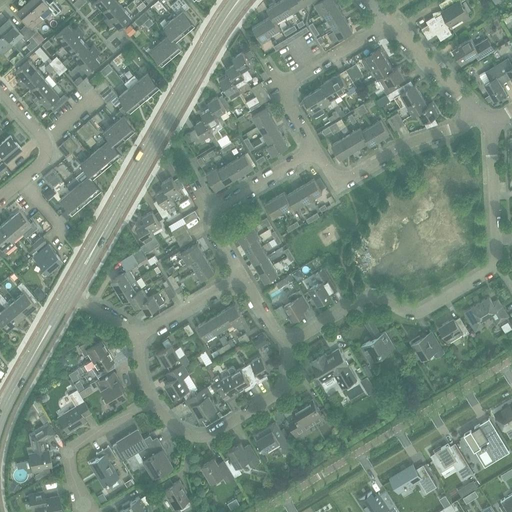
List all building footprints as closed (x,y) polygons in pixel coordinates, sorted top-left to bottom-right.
[(44,0),(30,0),(28,2),(43,19),(51,11),(55,15),(61,10),(53,1),(49,5),(44,0)] [(71,0),(72,1),(79,9),(88,1),(86,0),(71,0)] [(104,10),(115,0),(97,0),(92,5),(95,9),(99,5),(104,10)] [(108,23),(124,9),(116,0),(115,0),(104,10),(109,16),(104,20),(108,23)] [(164,5),(158,0),(154,4),(159,10),(164,5)] [(185,11),(190,7),(184,0),(176,0),(171,5),(179,14),(174,18),(186,31),(195,23),(185,11)] [(294,11),(286,0),(282,0),(277,3),(285,17),(294,11)] [(299,0),(286,0),(294,11),(303,5),(299,0)] [(318,4),(316,5),(321,13),(323,11),(336,3),(334,0),(319,0),(316,2),(318,4)] [(463,0),(445,0),(441,2),(445,9),(441,11),(450,25),(462,18),(464,20),(470,16),(461,1),(463,0)] [(43,19),(28,2),(18,11),(28,23),(24,27),(32,36),(37,31),(33,27),(43,19)] [(140,11),(146,5),(143,2),(137,7),(140,11)] [(285,17),(277,3),(267,9),(271,16),(272,16),(275,22),(276,22),(285,17)] [(342,12),(336,3),(323,11),(329,20),(342,12)] [(120,29),(132,18),(124,9),(108,23),(111,27),(115,23),(120,29)] [(448,26),(450,25),(441,11),(434,13),(434,16),(426,21),(428,24),(422,28),(422,29),(422,28),(428,37),(433,33),(435,35),(437,34),(441,40),(452,33),(448,26)] [(150,18),(145,12),(140,16),(145,22),(150,18)] [(347,21),(342,12),(329,20),(334,29),(347,21)] [(145,22),(140,16),(135,21),(140,27),(145,22)] [(280,29),(276,22),(275,22),(272,16),(271,16),(262,21),(270,34),(280,29)] [(176,40),(186,31),(174,18),(169,22),(165,17),(160,21),(170,33),(176,40)] [(9,19),(0,27),(0,29),(13,44),(21,37),(25,41),(32,36),(24,27),(19,31),(9,19)] [(270,34),(262,21),(253,27),(261,40),(270,34)] [(353,31),(347,21),(334,29),(340,39),(353,31)] [(64,44),(81,30),(78,26),(74,30),(69,25),(57,35),(64,44)] [(13,44),(0,29),(0,49),(3,53),(13,44)] [(85,34),(81,30),(64,44),(73,54),(85,43),(80,38),(85,34)] [(182,47),(176,40),(170,33),(160,41),(172,55),(182,47)] [(479,59),(489,53),(494,49),(487,38),(475,45),(471,38),(453,49),(462,62),(475,53),(479,59)] [(52,43),(49,39),(43,44),(46,48),(52,43)] [(162,64),(172,55),(160,41),(151,50),(162,64)] [(80,63),(97,48),(94,45),(89,49),(85,43),(73,54),(80,63)] [(100,52),(98,49),(97,48),(80,63),(88,72),(101,62),(96,56),(100,52)] [(381,49),(366,58),(363,59),(366,64),(369,63),(372,68),(387,59),(381,49)] [(128,57),(123,51),(118,55),(123,61),(128,57)] [(251,65),(247,59),(253,55),(251,51),(245,55),(243,52),(233,58),(236,63),(247,81),(251,79),(252,76),(247,68),(251,65)] [(443,61),(452,55),(449,51),(441,56),(443,61)] [(15,64),(24,57),(20,52),(11,59),(15,64)] [(123,61),(118,55),(113,59),(118,65),(123,61)] [(57,56),(55,58),(53,59),(58,65),(62,62),(57,56)] [(511,64),(508,58),(497,65),(506,80),(511,77),(511,64)] [(20,83),(37,68),(29,59),(17,70),(21,75),(17,79),(20,83)] [(58,65),(53,59),(49,63),(55,69),(58,65)] [(378,79),(393,69),(387,59),(372,68),(378,79)] [(63,63),(62,62),(58,65),(64,72),(68,68),(65,66),(63,63)] [(236,63),(227,69),(230,74),(238,88),(248,82),(247,81),(236,63)] [(356,63),(351,66),(358,78),(363,75),(356,63)] [(64,72),(58,65),(55,69),(60,75),(64,72)] [(501,83),(506,80),(497,65),(486,72),(485,71),(479,75),(479,76),(483,83),(485,83),(494,99),(506,91),(501,83)] [(358,78),(351,66),(346,70),(348,73),(353,81),(358,78)] [(396,82),(404,77),(398,67),(393,69),(378,79),(384,89),(387,95),(391,92),(399,88),(396,82)] [(33,88),(45,77),(37,68),(20,83),(23,87),(28,83),(33,88)] [(148,71),(139,80),(150,94),(160,85),(148,71)] [(269,78),(265,71),(261,74),(264,80),(269,78)] [(353,81),(348,73),(342,77),(340,73),(331,79),(339,93),(345,90),(349,96),(358,90),(353,81)] [(230,74),(220,80),(228,94),(231,99),(241,93),(238,88),(230,74)] [(150,94),(139,80),(134,75),(125,83),(129,88),(141,101),(150,94)] [(78,85),(83,80),(80,76),(74,81),(78,85)] [(36,101),(53,87),(45,77),(33,88),(37,94),(33,98),(36,101)] [(99,93),(110,84),(105,79),(95,88),(99,93)] [(339,93),(331,79),(321,85),(322,86),(335,106),(337,110),(338,113),(342,110),(334,97),(339,93)] [(255,93),(264,88),(261,82),(251,88),(255,93)] [(54,110),(69,98),(57,83),(53,87),(36,101),(39,105),(44,101),(48,107),(50,105),(54,110)] [(103,98),(114,89),(110,84),(99,93),(103,98)] [(403,85),(399,88),(391,92),(387,95),(390,100),(394,97),(401,108),(407,104),(422,95),(415,85),(406,90),(403,85)] [(335,106),(322,86),(313,92),(322,106),(327,103),(331,109),(335,106)] [(131,110),(141,101),(129,88),(119,96),(131,110)] [(258,99),(268,93),(264,88),(255,93),(256,96),(258,99)] [(118,95),(114,89),(103,98),(107,104),(118,95)] [(322,106),(313,92),(304,98),(307,103),(302,105),(308,115),(312,112),(312,114),(313,116),(315,117),(317,117),(324,112),(321,107),(322,106)] [(261,104),(269,99),(271,98),(268,93),(258,99),(261,104)] [(232,109),(223,95),(219,98),(218,96),(208,102),(211,108),(211,107),(223,127),(227,124),(220,113),(226,110),(227,112),(232,109)] [(428,105),(422,95),(407,104),(413,115),(418,112),(418,111),(428,105)] [(261,104),(258,99),(256,96),(246,102),(249,107),(252,106),(254,109),(261,104)] [(418,111),(418,112),(424,122),(427,127),(438,124),(434,116),(439,113),(433,102),(428,105),(418,111)] [(368,111),(363,104),(360,106),(364,113),(368,111)] [(364,113),(360,106),(356,108),(360,115),(364,113)] [(211,107),(211,108),(202,113),(205,119),(217,140),(222,137),(218,129),(223,127),(211,107)] [(253,116),(259,126),(272,118),(266,108),(253,116)] [(136,128),(124,115),(121,110),(116,114),(120,118),(114,123),(126,137),(136,128)] [(340,116),(338,113),(337,110),(332,113),(333,115),(329,118),(331,121),(340,116)] [(102,119),(98,113),(93,118),(97,123),(102,119)] [(405,124),(403,121),(398,113),(393,116),(400,127),(405,124)] [(357,121),(352,114),(348,116),(353,124),(357,121)] [(400,127),(393,116),(387,119),(394,131),(400,127)] [(277,127),(272,118),(259,126),(264,135),(277,127)] [(205,119),(195,124),(203,138),(209,134),(212,140),(215,145),(219,142),(217,140),(205,119)] [(381,120),(371,126),(380,139),(389,134),(381,120)] [(97,131),(89,121),(83,126),(92,136),(97,131)] [(341,129),(336,122),(333,124),(337,131),(341,129)] [(116,145),(126,137),(114,123),(104,131),(111,138),(116,145)] [(337,131),(333,124),(329,126),(333,134),(337,131)] [(92,136),(83,126),(77,130),(86,140),(92,136)] [(371,126),(362,131),(368,142),(370,145),(380,139),(371,126)] [(283,136),(277,127),(264,135),(269,144),(283,136)] [(362,131),(360,128),(351,133),(359,147),(368,142),(362,131)] [(359,147),(351,133),(342,139),(350,153),(359,147)] [(0,159),(4,157),(6,160),(21,148),(10,135),(0,144),(0,159)] [(289,146),(283,136),(269,144),(267,146),(268,147),(273,155),(289,146)] [(78,148),(69,137),(63,142),(72,152),(78,148)] [(122,152),(116,145),(111,138),(107,141),(103,137),(97,142),(101,147),(112,161),(122,152)] [(350,153),(342,139),(332,145),(340,159),(350,153)] [(72,152),(63,142),(58,147),(67,157),(72,152)] [(102,168),(112,161),(101,147),(91,155),(102,168)] [(245,154),(236,160),(244,173),(253,167),(245,154)] [(93,176),(102,168),(91,155),(81,163),(91,174),(93,176)] [(244,173),(236,160),(227,165),(234,178),(244,173)] [(234,178),(227,165),(218,171),(226,184),(234,178)] [(216,190),(226,184),(218,171),(216,168),(206,174),(216,190)] [(392,226),(375,237),(408,292),(437,275),(430,264),(441,257),(448,268),(477,250),(443,195),(458,185),(448,168),(435,175),(435,174),(431,177),(429,174),(416,183),(427,202),(415,209),(416,212),(402,221),(400,218),(391,224),(392,226)] [(48,182),(58,174),(53,169),(43,177),(48,182)] [(62,180),(58,174),(48,182),(52,188),(62,180)] [(102,187),(93,176),(91,174),(81,182),(93,195),(102,187)] [(179,177),(174,180),(172,177),(162,183),(165,188),(172,198),(181,192),(179,189),(184,186),(179,177)] [(315,179),(305,184),(313,198),(323,192),(315,179)] [(83,204),(93,195),(81,182),(71,190),(83,204)] [(313,198),(305,184),(296,190),(304,203),(313,198)] [(172,198),(165,188),(156,194),(159,199),(154,202),(163,218),(170,214),(167,209),(175,203),(172,198)] [(73,212),(83,204),(71,190),(61,198),(73,212)] [(296,190),(287,195),(287,196),(293,205),(292,205),(294,209),(304,203),(296,190)] [(287,196),(287,195),(285,192),(275,198),(283,211),(292,205),(293,205),(287,196)] [(283,211),(275,198),(266,203),(274,217),(283,211)] [(19,210),(10,218),(21,232),(25,237),(37,227),(33,222),(33,221),(32,221),(30,223),(19,210)] [(198,216),(195,210),(183,218),(186,223),(198,216)] [(143,217),(146,222),(152,232),(153,232),(162,227),(153,211),(143,217)] [(21,232),(10,218),(0,226),(12,240),(21,232)] [(146,222),(137,228),(146,243),(141,246),(145,253),(160,244),(153,232),(152,232),(146,222)] [(175,237),(187,229),(184,224),(172,231),(175,237)] [(12,240),(0,226),(0,254),(2,257),(7,253),(6,252),(15,244),(12,240)] [(259,235),(253,226),(237,235),(243,245),(256,237),(259,235)] [(178,241),(190,234),(187,229),(175,237),(178,241)] [(181,247),(193,239),(190,234),(178,241),(181,247)] [(278,236),(274,238),(271,240),(273,245),(277,242),(278,244),(281,242),(278,236)] [(46,241),(42,237),(32,245),(36,249),(46,241)] [(249,254),(262,246),(256,237),(243,245),(249,254)] [(182,253),(187,263),(191,261),(204,252),(198,243),(182,253)] [(34,257),(40,264),(47,272),(61,260),(48,244),(34,257)] [(32,253),(36,249),(32,245),(28,248),(32,253)] [(254,263),(267,255),(262,246),(249,254),(254,263)] [(210,262),(204,252),(191,261),(196,270),(210,262)] [(124,266),(136,259),(132,254),(120,261),(124,266)] [(260,272),(273,264),(267,255),(254,263),(260,272)] [(118,290),(136,279),(130,270),(139,264),(136,259),(124,266),(127,271),(125,272),(112,280),(118,290)] [(215,271),(210,262),(196,270),(202,279),(215,271)] [(278,274),(273,264),(260,272),(266,282),(278,274)] [(309,289),(313,295),(318,304),(331,296),(330,294),(337,290),(324,269),(314,275),(319,283),(309,289)] [(26,285),(14,272),(10,275),(21,289),(26,285)] [(168,277),(172,284),(176,281),(172,275),(168,277)] [(142,289),(141,289),(136,279),(118,290),(124,300),(130,297),(129,297),(142,289)] [(275,287),(277,294),(289,290),(289,291),(296,289),(293,281),(275,287)] [(176,295),(170,285),(166,287),(164,288),(170,299),(176,295)] [(183,290),(182,289),(180,285),(179,286),(175,288),(178,293),(183,290)] [(38,288),(33,292),(40,300),(45,296),(38,288)] [(148,298),(142,288),(141,289),(142,289),(129,297),(130,297),(136,307),(141,303),(148,298)] [(292,320),(306,311),(304,308),(310,304),(300,289),(288,296),(292,301),(284,306),(282,304),(275,308),(282,320),(289,316),(292,320)] [(24,291),(14,300),(26,313),(35,305),(24,291)] [(147,313),(165,302),(159,291),(148,298),(141,303),(147,313)] [(0,301),(16,321),(26,313),(14,300),(13,298),(7,303),(0,294),(0,301)] [(489,296),(480,302),(464,312),(475,331),(484,326),(480,320),(491,314),(497,323),(509,316),(498,299),(493,302),(489,296)] [(0,321),(6,329),(16,321),(0,301),(0,310),(0,311),(0,321)] [(235,303),(225,309),(233,322),(235,325),(245,319),(235,303)] [(233,322),(225,309),(217,314),(225,327),(233,322)] [(225,327),(217,314),(207,320),(215,333),(225,327)] [(470,333),(460,317),(455,320),(454,318),(440,326),(449,341),(462,333),(464,336),(470,333)] [(215,333),(207,320),(198,326),(206,339),(215,333)] [(394,346),(393,344),(385,332),(380,335),(379,333),(380,332),(373,321),(367,325),(375,338),(361,346),(370,360),(394,346)] [(436,357),(444,352),(432,331),(421,338),(420,336),(410,342),(412,346),(414,345),(422,358),(433,352),(436,357)] [(168,337),(162,341),(166,348),(172,344),(168,337)] [(107,350),(104,344),(101,340),(96,343),(93,338),(79,347),(84,355),(84,356),(88,354),(92,360),(107,350)] [(162,350),(158,352),(165,363),(165,364),(166,364),(171,371),(189,360),(181,347),(175,350),(172,344),(166,348),(162,350)] [(214,357),(226,350),(223,346),(212,353),(214,357)] [(350,365),(339,348),(332,352),(333,354),(328,357),(326,353),(311,362),(313,364),(312,365),(325,387),(338,380),(343,389),(357,380),(349,366),(350,365)] [(114,360),(107,350),(92,360),(85,364),(89,370),(91,368),(97,377),(103,374),(111,369),(108,364),(114,360)] [(206,350),(205,350),(201,353),(208,364),(213,361),(206,350)] [(63,354),(58,357),(62,364),(67,361),(63,354)] [(261,356),(246,365),(257,384),(268,377),(266,374),(270,371),(261,356)] [(189,373),(185,367),(191,363),(189,360),(171,371),(166,374),(171,381),(165,384),(174,397),(182,392),(187,400),(196,394),(194,391),(189,388),(183,377),(189,373)] [(201,360),(196,363),(199,370),(204,368),(201,360)] [(216,366),(213,361),(208,364),(205,366),(208,371),(216,366)] [(246,391),(257,384),(246,365),(236,371),(234,367),(232,367),(228,369),(231,374),(240,390),(244,387),(246,391)] [(101,390),(105,397),(111,406),(113,404),(113,405),(116,403),(115,403),(126,396),(120,386),(122,385),(114,372),(98,381),(103,388),(101,390)] [(237,392),(240,390),(231,374),(222,380),(219,376),(214,380),(215,383),(219,389),(227,402),(239,395),(237,392)] [(317,378),(312,381),(315,386),(320,383),(317,378)] [(219,389),(215,383),(211,385),(215,392),(219,389)] [(360,388),(367,400),(374,396),(367,384),(360,388)] [(84,388),(79,391),(82,396),(87,393),(84,388)] [(91,412),(77,389),(68,394),(75,406),(57,417),(67,432),(86,420),(82,413),(84,412),(86,415),(91,412)] [(216,408),(204,389),(196,394),(187,400),(189,399),(193,405),(191,406),(194,412),(197,410),(201,417),(206,414),(207,415),(208,414),(208,413),(216,408)] [(44,412),(34,396),(31,403),(38,415),(44,412)] [(309,403),(305,406),(314,421),(323,416),(313,399),(308,402),(309,403)] [(511,403),(496,413),(497,416),(495,417),(499,423),(501,421),(505,429),(511,424),(511,403)] [(314,421),(305,406),(298,410),(297,409),(293,412),(297,419),(295,421),(296,422),(290,425),(298,438),(311,430),(308,425),(314,421)] [(172,414),(175,425),(190,420),(186,409),(172,414)] [(48,422),(50,421),(45,413),(39,417),(44,425),(29,434),(33,451),(28,453),(30,461),(32,460),(33,467),(31,467),(32,472),(43,470),(43,467),(52,465),(49,448),(46,449),(44,440),(55,433),(48,422)] [(287,440),(281,430),(276,422),(255,434),(258,439),(257,439),(264,451),(279,442),(286,453),(293,449),(287,440)] [(480,425),(460,437),(467,447),(472,444),(478,454),(488,448),(495,460),(510,452),(497,430),(487,436),(480,425)] [(141,449),(143,453),(156,446),(150,435),(143,439),(137,428),(116,441),(121,450),(126,458),(141,449)] [(116,441),(111,444),(121,461),(126,458),(121,450),(116,441)] [(474,473),(456,443),(450,446),(448,442),(436,450),(437,452),(431,455),(441,472),(454,464),(463,479),(474,473)] [(241,443),(227,451),(237,466),(248,460),(251,466),(260,461),(250,445),(244,448),(241,443)] [(119,477),(109,461),(115,457),(114,454),(109,446),(96,453),(99,458),(89,463),(103,486),(108,484),(111,489),(122,482),(119,477)] [(159,450),(156,446),(143,453),(146,458),(142,461),(152,478),(172,466),(162,449),(159,450)] [(262,452),(259,454),(264,464),(268,461),(262,452)] [(235,477),(225,460),(218,463),(215,458),(202,466),(212,481),(222,475),(226,482),(235,477)] [(411,466),(392,478),(400,490),(418,479),(427,493),(437,486),(424,464),(414,470),(411,466)] [(156,486),(160,493),(164,490),(175,508),(178,505),(181,511),(191,504),(184,492),(186,491),(179,480),(173,484),(169,478),(156,486)] [(372,492),(360,500),(368,511),(382,511),(389,507),(391,510),(396,507),(386,490),(386,491),(380,494),(379,493),(375,496),(372,492)] [(43,492),(33,494),(29,495),(32,509),(37,508),(37,509),(37,511),(61,511),(58,496),(45,499),(43,492)] [(102,492),(96,496),(101,504),(107,500),(102,492)] [(155,500),(150,492),(145,495),(150,503),(155,500)] [(511,511),(511,493),(505,498),(501,500),(503,504),(500,506),(500,505),(500,506),(503,511),(511,511)] [(148,511),(145,507),(139,496),(130,502),(129,501),(122,506),(124,505),(126,508),(119,511),(118,511),(148,511)] [(155,500),(150,503),(154,509),(159,506),(155,500)]
